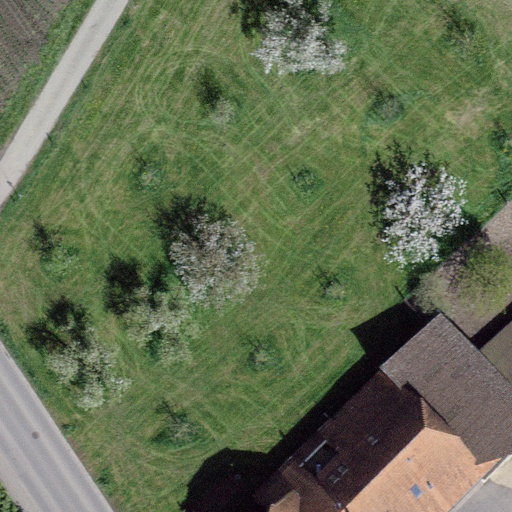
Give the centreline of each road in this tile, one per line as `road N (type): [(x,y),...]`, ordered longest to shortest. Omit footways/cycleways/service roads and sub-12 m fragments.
road 1 (track): [(109,0),(0,183)]
road 2 (tertiary): [(67,511),(0,410)]
